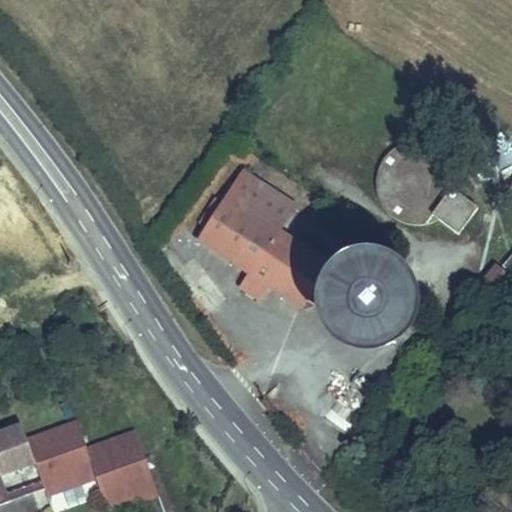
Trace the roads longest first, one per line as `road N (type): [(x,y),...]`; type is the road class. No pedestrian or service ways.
road 1 (tertiary): [(325,511),(222,396),(0,85)]
road 2 (tertiary): [(0,122),(176,380),(288,511)]
